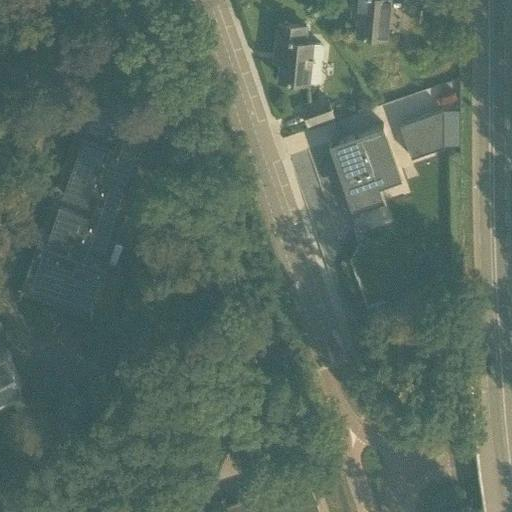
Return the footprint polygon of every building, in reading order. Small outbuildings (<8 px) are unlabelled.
[(390,0),(353,0),(353,7),(359,8),(357,34),(387,37),(390,0)] [(309,82),(313,42),(305,41),(307,26),(279,23),(276,52),(282,52),(279,79),(309,82)] [(36,241),(39,241),(23,288),(19,298),(20,299),(24,288),(109,317),(121,280),(103,274),(137,173),(146,176),(166,120),(98,97),(89,126),(85,138),(74,168),(63,165),(36,241)] [(329,100),(302,109),(307,124),(334,115),(329,100)] [(412,157),(444,145),(444,108),(400,124),(412,157)] [(293,148),(343,137),(340,120),(289,132),(293,148)] [(377,201),(370,183),(395,174),(381,133),(386,132),(384,124),(339,140),(340,144),(332,147),(331,143),(330,143),(338,166),(335,166),(347,202),(352,200),(355,209),(377,201)] [(7,349),(0,352),(0,392),(22,381),(7,349)] [(318,511),(301,460),(284,466),(291,489),(271,496),(254,502),(252,497),(224,507),(225,511),(318,511)] [(45,507),(50,504),(53,511),(42,511),(41,507),(30,511),(108,511),(115,509),(116,511),(149,511),(152,511),(136,476),(122,482),(117,472),(102,479),(95,465),(38,491),(45,507)]
